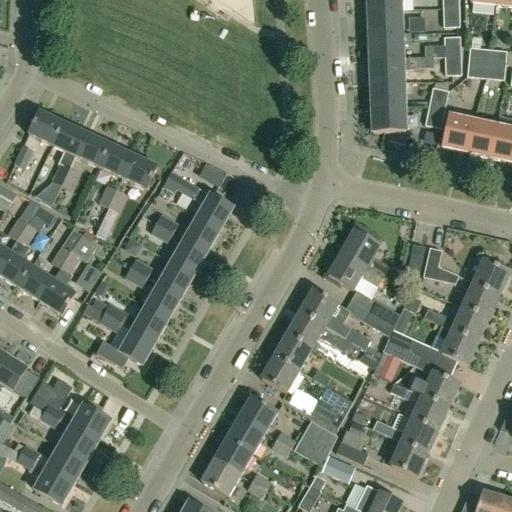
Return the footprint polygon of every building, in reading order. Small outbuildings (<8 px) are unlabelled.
[(401,12),(400,0),(367,0),(368,14),(401,12)] [(442,0),(443,11),(460,11),(459,0),(442,0)] [(511,8),(511,0),(496,0),(496,7),(511,8)] [(460,30),(460,11),(443,11),(444,31),(460,30)] [(402,36),(401,12),(368,14),(369,38),(411,36),(402,36)] [(403,61),(402,47),(411,47),(411,36),(369,38),(370,62),(403,61),(419,60),(403,61)] [(433,60),(445,60),(461,59),(460,39),(444,40),(444,48),(433,48),(433,60)] [(487,67),(488,52),(470,50),(468,65),(487,67)] [(507,54),(488,52),(487,67),(506,69),(507,54)] [(462,78),(461,59),(445,60),(445,79),(462,78)] [(404,85),(403,73),(420,73),(420,71),(433,71),(433,60),(419,60),(403,61),(370,62),(371,86),(404,85)] [(486,81),(487,67),(468,65),(467,80),(486,81)] [(504,83),(506,69),(487,67),(486,81),(504,83)] [(405,109),(404,95),(413,94),(413,85),(404,85),(371,86),(372,111),(405,109)] [(429,109),(445,112),(454,114),(457,98),(449,96),(449,94),(433,91),(429,109)] [(406,134),(405,109),(372,111),(373,135),(406,134)] [(441,132),(445,112),(429,109),(425,129),(441,132)] [(53,147),(64,125),(40,114),(29,136),(53,147)] [(466,156),(473,124),(450,119),(443,151),(466,156)] [(490,161),(497,129),(473,124),(466,156),(490,161)] [(71,171),(76,159),(87,136),(64,125),(53,147),(66,153),(60,166),(62,167),(54,185),(62,189),(71,171)] [(511,165),(511,132),(497,129),(490,161),(511,165)] [(99,170),(110,147),(87,136),(76,159),(99,170)] [(123,181),(134,158),(110,147),(99,170),(123,181)] [(29,165),(34,155),(23,150),(15,167),(15,168),(26,172),(29,165)] [(157,169),(134,158),(123,181),(146,192),(157,169)] [(80,175),(71,171),(62,189),(71,194),(80,175)] [(0,211),(7,215),(18,197),(0,186),(0,211)] [(109,211),(117,193),(108,190),(100,207),(94,221),(102,224),(108,211),(109,211)] [(128,198),(117,193),(109,211),(120,216),(128,198)] [(220,233),(233,211),(211,198),(198,220),(220,233)] [(17,242),(28,227),(33,218),(39,208),(30,204),(19,221),(9,237),(17,242)] [(59,220),(39,208),(33,218),(52,230),(59,220)] [(162,217),(157,227),(174,237),(179,227),(162,217)] [(207,256),(220,233),(198,220),(185,243),(207,256)] [(380,249),(367,241),(372,234),(356,225),(343,246),(347,248),(342,257),(383,281),(390,270),(373,261),(380,249)] [(35,232),(29,228),(28,227),(17,242),(0,269),(0,278),(18,290),(32,268),(20,260),(28,249),(25,247),(35,232)] [(174,237),(157,227),(151,237),(169,246),(174,237)] [(60,272),(82,239),(73,233),(63,250),(62,249),(51,266),(60,272)] [(75,296),(65,290),(72,279),(70,278),(80,262),(86,266),(97,249),(82,239),(60,272),(61,272),(54,282),(39,304),(61,318),(75,296)] [(0,269),(17,242),(9,254),(0,247),(0,269)] [(194,278),(207,256),(185,243),(172,265),(194,278)] [(420,280),(426,251),(414,248),(408,278),(420,280)] [(424,281),(436,284),(439,270),(442,255),(430,252),(424,281)] [(383,281),(342,257),(337,265),(334,263),(323,280),(341,291),(343,287),(354,293),(361,281),(378,291),(378,289),(382,291),(385,287),(390,289),(392,285),(383,281)] [(136,262),(131,270),(131,271),(148,281),(153,272),(136,262)] [(484,263),(473,287),(499,299),(510,275),(484,263)] [(181,300),(194,278),(172,265),(159,288),(181,300)] [(39,304),(54,282),(32,268),(18,290),(39,304)] [(460,279),(439,270),(436,284),(456,288),(459,281),(460,279)] [(143,291),(148,281),(131,271),(125,282),(143,291)] [(488,322),(499,299),(473,287),(463,310),(488,322)] [(168,323),(181,300),(159,288),(146,310),(168,323)] [(350,314),(338,307),(314,293),(301,315),(345,341),(350,332),(342,328),(350,314)] [(378,305),(371,316),(395,330),(400,319),(378,305)] [(155,345),(168,323),(146,310),(139,322),(127,316),(111,307),(109,311),(99,306),(96,310),(95,309),(95,311),(122,327),(133,332),(133,333),(155,345)] [(478,345),(488,322),(463,310),(457,324),(441,316),(441,318),(440,317),(441,314),(438,313),(439,309),(431,306),(425,321),(478,345)] [(122,327),(95,311),(88,308),(84,316),(101,325),(100,327),(117,336),(122,327)] [(345,341),(301,315),(288,338),(312,352),(319,340),(334,348),(335,346),(347,354),(352,345),(345,341)] [(395,330),(371,316),(365,326),(390,341),(393,333),(395,330)] [(467,369),(478,345),(425,321),(424,321),(452,334),(442,357),(467,369)] [(142,368),(155,345),(133,333),(121,354),(102,343),(96,355),(125,372),(131,361),(142,368)] [(420,346),(393,333),(390,341),(387,345),(415,357),(420,346)] [(299,374),(312,352),(288,338),(275,360),(299,374)] [(415,357),(387,345),(382,356),(410,368),(415,357)] [(40,380),(27,372),(5,358),(0,365),(0,447),(1,446),(10,429),(0,423),(0,390),(2,387),(12,394),(13,393),(25,402),(40,380)] [(287,396),(299,374),(275,360),(262,382),(287,396)] [(318,373),(313,382),(326,390),(331,381),(318,373)] [(434,375),(428,389),(417,384),(412,394),(394,386),(449,411),(459,387),(434,375)] [(45,384),(32,406),(60,423),(65,415),(50,406),(49,409),(46,407),(56,389),(45,384)] [(438,434),(449,411),(394,386),(391,395),(419,407),(413,422),(438,434)] [(251,401),(239,422),(265,437),(277,416),(251,401)] [(60,423),(32,406),(31,407),(34,409),(30,417),(42,423),(41,424),(53,431),(56,430),(60,423)] [(317,406),(311,417),(338,432),(344,421),(317,406)] [(84,409),(72,430),(98,445),(110,424),(84,409)] [(252,458),(265,437),(239,422),(226,443),(252,458)] [(428,457),(438,434),(413,422),(406,436),(378,424),(374,432),(373,433),(402,446),(428,457)] [(322,469),(329,458),(329,457),(338,439),(312,424),(294,454),(322,469)] [(85,466),(98,445),(72,430),(60,451),(85,466)] [(346,434),(337,456),(364,468),(369,457),(360,454),(365,442),(346,434)] [(281,436),(276,444),(292,452),(296,444),(281,436)] [(240,479),(252,458),(226,443),(214,464),(240,479)] [(287,460),(292,452),(276,444),(272,452),(287,460)] [(61,509),(73,487),(15,453),(15,454),(1,446),(0,447),(0,459),(6,463),(8,460),(30,472),(28,475),(41,482),(35,494),(61,509)] [(417,480),(428,457),(402,446),(391,469),(417,480)] [(73,487),(85,466),(60,451),(53,463),(25,448),(24,450),(18,447),(15,453),(73,487)] [(349,487),(356,470),(348,467),(329,459),(329,458),(322,469),(323,470),(321,476),(349,487)] [(228,500),(240,479),(214,464),(202,485),(228,500)] [(257,478),(252,486),(267,495),(272,486),(257,478)] [(316,479),(311,489),(321,494),(326,484),(316,479)] [(0,485),(0,502),(17,511),(22,511),(27,504),(23,511),(43,511),(44,511),(28,502),(29,501),(0,485)] [(267,495),(252,486),(248,494),(262,502),(267,495)] [(315,504),(321,494),(311,489),(305,498),(315,504)] [(370,490),(359,511),(399,511),(403,506),(370,490)] [(502,511),(506,501),(483,494),(478,511),(465,508),(462,511),(502,511)] [(511,511),(511,502),(506,501),(502,511),(511,511)]
